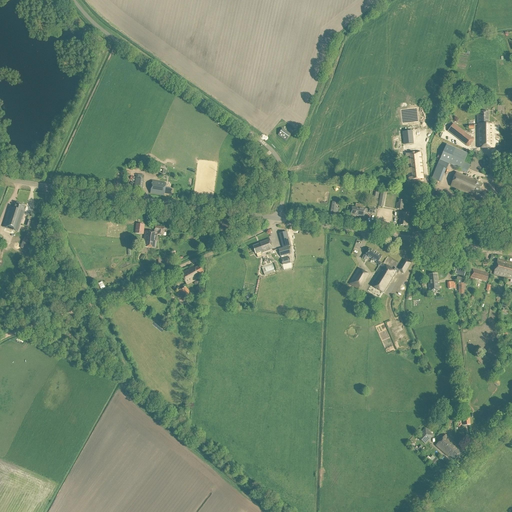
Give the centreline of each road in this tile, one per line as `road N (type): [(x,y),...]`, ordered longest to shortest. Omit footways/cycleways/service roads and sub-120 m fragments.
road 1 (unclassified): [(277,219),(284,177),(274,153),(101,29),(73,0)]
road 2 (unclassified): [(0,177),(277,219)]
road 3 (unclassified): [(277,219),(419,239)]
road 4 (tertiary): [(511,410),(422,511)]
road 5 (unclassified): [(159,275),(277,219)]
